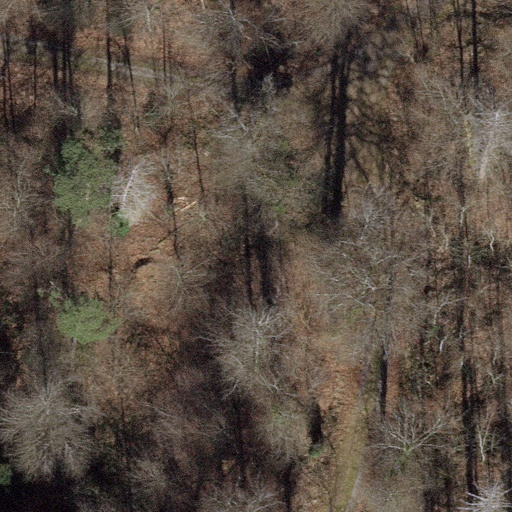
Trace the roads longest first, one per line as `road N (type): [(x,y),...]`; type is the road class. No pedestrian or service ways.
road 1 (track): [(377,117),(340,479),(327,511)]
road 2 (track): [(377,117),(0,36)]
road 3 (track): [(415,0),(377,117)]
